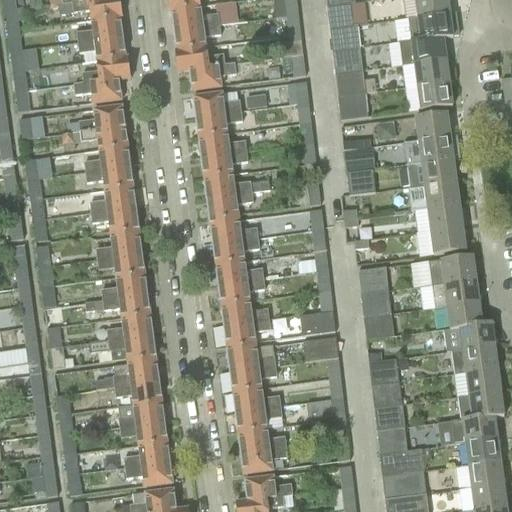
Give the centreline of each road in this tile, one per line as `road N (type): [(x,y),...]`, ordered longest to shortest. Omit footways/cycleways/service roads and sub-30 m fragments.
road 1 (residential): [(147,0),(213,511)]
road 2 (residential): [(479,148),(470,69),(511,32)]
